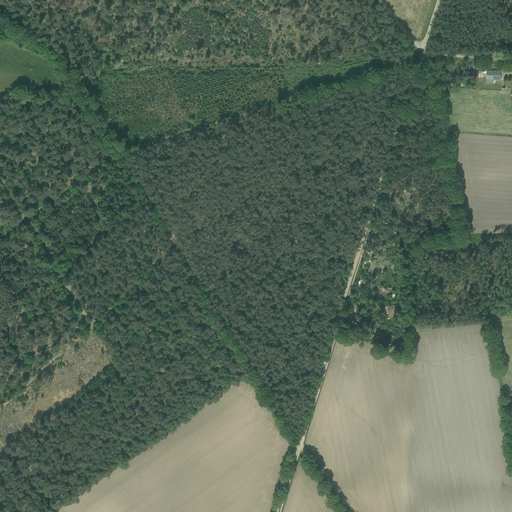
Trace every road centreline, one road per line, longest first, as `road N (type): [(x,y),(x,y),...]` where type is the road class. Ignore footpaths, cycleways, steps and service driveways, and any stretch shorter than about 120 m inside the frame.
road 1 (track): [(276,511),(419,61)]
road 2 (track): [(122,149),(26,218),(92,326),(0,408)]
road 3 (track): [(419,61),(122,149)]
road 4 (track): [(158,424),(92,326),(176,241)]
road 5 (track): [(251,371),(343,511)]
